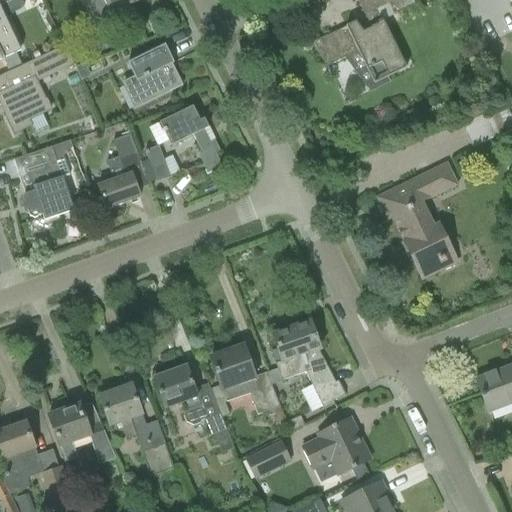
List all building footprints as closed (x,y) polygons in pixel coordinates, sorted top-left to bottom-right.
[(0,59),(3,58),(14,53),(18,51),(2,17),(4,17),(25,7),(21,0),(10,0),(11,2),(0,7),(0,59)] [(88,0),(87,3),(95,19),(101,20),(111,14),(111,15),(140,0),(88,0)] [(355,23),(313,43),(325,68),(344,59),(358,53),(373,85),(406,69),(377,10),(387,5),(392,15),(417,3),(415,0),(356,0),(365,18),(368,23),(359,27),(355,23)] [(75,47),(67,51),(73,65),(81,61),(75,47)] [(136,77),(128,81),(141,106),(155,100),(165,95),(182,86),(171,65),(173,64),(164,47),(146,56),(129,65),(136,77)] [(57,50),(0,77),(0,106),(3,105),(7,114),(5,115),(14,134),(33,126),(30,120),(51,110),(38,83),(37,80),(65,66),(57,50)] [(2,61),(8,73),(21,67),(14,53),(3,58),(4,60),(2,61)] [(84,65),(74,69),(81,82),(90,77),(84,65)] [(198,156),(207,174),(222,168),(215,154),(220,151),(215,141),(210,143),(204,131),(208,129),(204,120),(200,122),(192,107),(161,123),(169,142),(172,147),(193,136),(202,153),(198,156)] [(461,127),(472,148),(500,135),(489,113),(461,127)] [(97,187),(106,210),(140,198),(137,190),(148,187),(136,155),(138,154),(131,135),(114,142),(120,158),(107,163),(114,181),(97,187)] [(42,216),(44,222),(74,212),(67,192),(63,178),(70,176),(64,157),(68,155),(67,152),(73,150),(71,142),(13,161),(25,195),(24,196),(22,205),(25,214),(35,219),(38,219),(38,217),(42,216)] [(144,152),(156,183),(169,179),(158,147),(144,152)] [(392,218),(422,279),(456,263),(449,249),(450,244),(445,235),(441,233),(437,226),(434,228),(421,204),(457,186),(446,165),(394,190),(376,199),(387,221),(392,218)] [(304,374),(322,408),(327,405),(345,396),(338,382),(335,383),(318,350),(309,324),(273,336),(278,350),(271,352),(277,369),(281,381),(304,374)] [(243,347),(210,359),(217,378),(221,388),(225,400),(226,403),(249,395),(257,416),(279,408),(270,385),(267,379),(256,383),(254,378),(250,366),(243,347)] [(511,366),(475,381),(487,413),(511,403),(511,366)] [(186,367),(154,379),(161,398),(165,410),(182,404),(185,414),(183,417),(186,424),(194,427),(200,424),(200,421),(204,420),(213,443),(216,442),(229,437),(219,414),(210,391),(208,385),(194,390),(193,386),(186,367)] [(277,369),(265,374),(267,379),(270,385),(281,381),(277,369)] [(131,386),(99,398),(106,417),(110,427),(116,442),(136,435),(146,462),(146,463),(155,459),(161,474),(174,470),(157,423),(146,427),(138,406),(131,386)] [(79,405),(48,416),(55,435),(60,449),(61,448),(66,463),(77,459),(72,444),(89,438),(99,465),(116,459),(100,423),(87,428),(85,424),(79,405)] [(285,424),(289,435),(305,427),(299,416),(285,424)] [(330,462),(337,477),(366,463),(354,437),(357,435),(349,419),(331,428),(317,435),(319,440),(301,448),(312,470),(330,462)] [(0,432),(0,458),(1,461),(35,449),(32,442),(26,423),(10,429),(0,432)] [(254,457),(264,478),(291,463),(282,442),(254,457)] [(44,474),(42,475),(54,511),(77,511),(62,467),(59,469),(53,471),(44,474)] [(362,492),(345,501),(350,511),(390,511),(387,503),(390,502),(380,483),(362,492)] [(2,501),(7,511),(17,511),(3,484),(0,486),(0,501),(0,502),(2,501)] [(36,511),(31,495),(17,499),(20,511),(36,511)] [(320,511),(315,502),(294,511),(320,511)]
